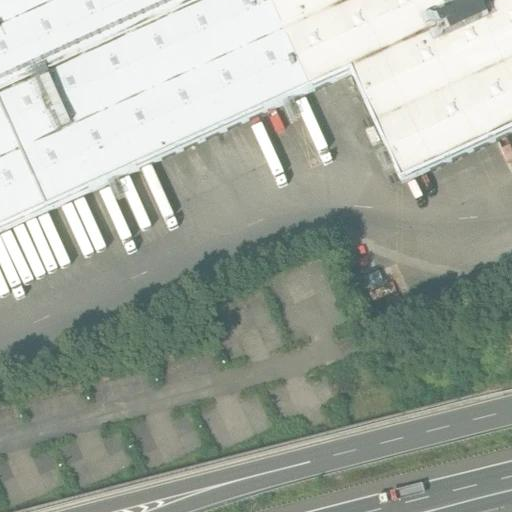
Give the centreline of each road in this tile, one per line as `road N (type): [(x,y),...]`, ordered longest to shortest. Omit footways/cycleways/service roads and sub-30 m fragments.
road 1 (motorway): [(344,452),(100,511)]
road 2 (motorway): [(344,452),(180,511)]
road 3 (motorway): [(511,409),(344,452)]
road 4 (motorway): [(511,491),(391,511)]
